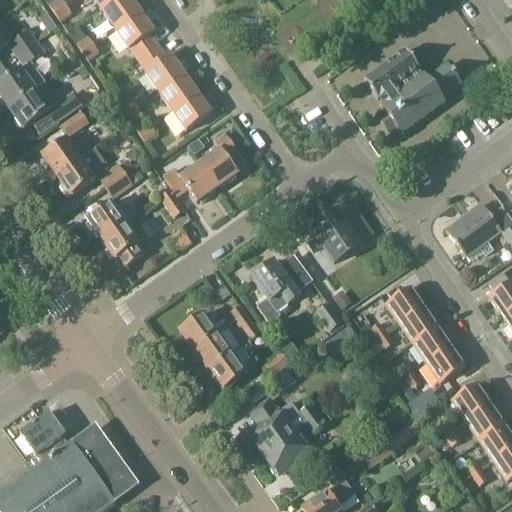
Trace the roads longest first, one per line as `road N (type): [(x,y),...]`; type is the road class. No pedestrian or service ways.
road 1 (residential): [(116,320),(303,186)]
road 2 (tertiary): [(210,511),(86,344)]
road 3 (residential): [(511,394),(402,219)]
road 4 (residential): [(116,320),(0,159)]
road 5 (residential): [(303,186),(188,34)]
road 6 (tertiary): [(86,344),(0,227)]
road 7 (residential): [(402,219),(511,139)]
